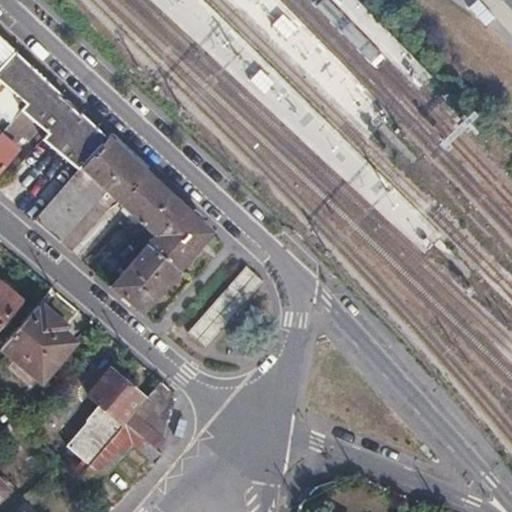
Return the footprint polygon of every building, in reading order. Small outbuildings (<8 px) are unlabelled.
[(0,66),(14,51),(4,42),(0,46),(0,66)] [(0,131),(19,110),(45,80),(14,51),(0,66),(0,131)] [(45,80),(19,110),(31,121),(45,133),(38,141),(74,171),(78,167),(80,169),(107,137),(75,108),(45,80)] [(19,110),(0,131),(0,165),(15,148),(11,144),(31,121),(19,110)] [(74,171),(33,220),(70,252),(106,211),(117,201),(144,172),(107,137),(80,169),(78,167),(74,171)] [(210,233),(144,172),(117,201),(153,233),(145,243),(176,271),(210,233)] [(143,245),(109,285),(141,312),(176,271),(145,243),(143,245)] [(238,312),(263,283),(257,276),(247,267),(217,301),(189,334),(206,348),(238,312)] [(0,285),(0,322),(18,301),(0,285)] [(33,306),(0,346),(0,348),(27,372),(58,331),(63,324),(41,305),(37,310),(33,306)] [(58,331),(27,372),(38,381),(71,342),(58,331)] [(42,424),(88,464),(123,422),(122,420),(139,398),(108,371),(88,395),(107,413),(93,431),(60,403),(42,424)] [(130,444),(150,463),(158,454),(158,452),(153,448),(161,439),(171,391),(159,380),(123,422),(88,464),(78,476),(92,489),(130,444)]
